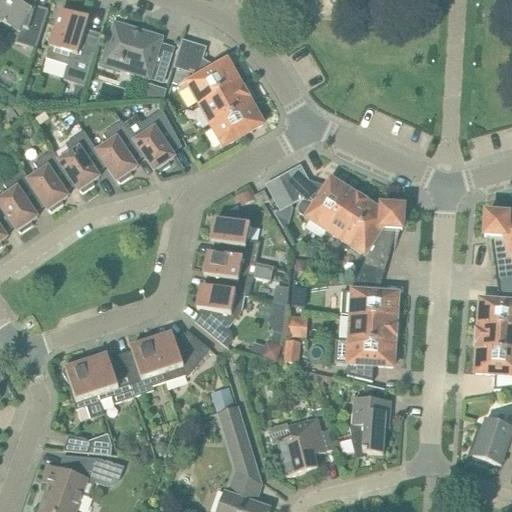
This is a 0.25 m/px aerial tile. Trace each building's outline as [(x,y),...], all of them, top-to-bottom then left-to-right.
[(0,0),(0,21),(3,23),(3,24),(11,29),(11,28),(19,33),(15,44),(36,50),(48,11),(47,10),(47,12),(28,7),(30,0),(0,0)] [(49,47),(45,60),(68,67),(63,81),(75,85),(85,88),(94,59),(100,40),(84,35),(86,30),(89,20),(86,19),(87,16),(76,13),(75,16),(61,11),(55,30),(49,47)] [(134,31),(115,25),(109,44),(103,64),(121,70),(123,65),(125,65),(127,61),(139,64),(136,75),(144,77),(163,83),(167,68),(154,64),(161,40),(143,34),(141,35),(134,33),(134,31)] [(205,49),(182,42),(174,67),(197,74),(205,49)] [(188,84),(200,106),(239,83),(227,62),(188,84)] [(200,106),(212,127),(251,104),(239,83),(200,106)] [(166,90),(146,84),(143,98),(162,103),(166,90)] [(75,85),(72,96),(81,99),(85,88),(75,85)] [(251,104),(212,127),(224,148),(263,126),(251,104)] [(146,134),(135,142),(134,142),(142,154),(154,173),(155,172),(157,173),(169,166),(168,163),(175,159),(170,151),(180,144),(162,111),(140,125),(146,134)] [(142,154),(134,142),(135,142),(122,123),(103,135),(109,144),(97,152),(104,164),(116,183),(118,182),(120,183),(131,176),(130,173),(137,169),(132,161),(142,154)] [(104,164),(97,152),(84,132),(65,145),(71,154),(59,162),(73,183),(79,192),(80,192),(82,193),(93,186),(93,183),(99,179),(94,171),(104,164)] [(40,174),(28,181),(28,182),(43,204),(42,204),(47,212),(49,211),(51,213),(62,205),(61,203),(68,198),(63,190),(72,183),(73,183),(59,162),(53,152),(34,165),(40,174)] [(300,168),(289,174),(302,199),(306,197),(316,203),(315,206),(306,201),(301,202),(297,208),(299,214),(327,232),(352,194),(331,181),(325,191),(310,186),(300,168)] [(9,194),(0,200),(0,206),(12,224),(17,232),(18,232),(20,233),(32,226),(31,223),(38,218),(32,210),(42,204),(43,204),(28,182),(28,181),(22,172),(3,185),(9,194)] [(292,205),(302,199),(289,174),(278,180),(292,205)] [(292,205),(278,180),(267,186),(281,211),(292,205)] [(247,191),(237,197),(242,206),(253,200),(247,191)] [(269,202),(264,192),(254,197),(260,207),(269,202)] [(372,207),(352,194),(327,232),(347,245),(372,207)] [(0,247),(1,246),(0,244),(7,239),(5,235),(2,231),(12,224),(0,206),(0,247)] [(381,213),(372,207),(347,245),(362,255),(359,265),(384,272),(396,230),(402,231),(404,209),(382,207),(381,213)] [(217,256),(256,265),(260,244),(247,241),(250,228),(244,226),(235,211),(238,209),(238,208),(220,217),(220,221),(216,220),(211,243),(220,244),(217,256)] [(491,240),(497,280),(511,277),(511,219),(508,222),(508,216),(486,215),(484,239),(491,240)] [(256,265),(217,256),(208,254),(204,276),(213,278),(210,290),(242,297),(249,298),(253,277),(270,281),(273,269),(256,265)] [(304,273),(305,262),(296,261),(295,272),(304,273)] [(359,265),(356,276),(381,283),(384,272),(359,265)] [(351,316),(351,317),(396,320),(398,295),(378,294),(381,283),(356,276),(353,287),(353,292),(342,291),(341,314),(351,316)] [(511,289),(511,277),(497,280),(498,292),(511,289)] [(242,297),(210,290),(201,288),(197,309),(206,311),(205,315),(198,324),(196,322),(195,323),(218,342),(227,349),(232,341),(230,333),(227,331),(242,313),(239,311),(242,297)] [(480,301),(479,326),(511,328),(511,289),(498,292),(500,302),(480,301)] [(395,344),(396,320),(351,317),(349,341),(395,344)] [(289,318),(288,339),(306,339),(307,319),(289,318)] [(511,328),(479,326),(477,350),(511,352),(511,328)] [(172,335),(151,342),(164,382),(183,375),(188,379),(210,351),(203,345),(188,332),(187,333),(189,335),(182,343),(176,345),(172,335)] [(252,348),(250,354),(262,357),(262,358),(276,362),(283,336),(277,334),(272,337),(270,345),(265,348),(257,345),(252,348)] [(395,344),(349,341),(347,377),(372,383),(373,367),(393,368),(395,344)] [(122,361),(134,398),(154,391),(152,386),(164,382),(151,342),(130,349),(133,357),(122,361)] [(300,344),(285,343),(284,364),(298,365),(300,344)] [(511,352),(477,350),(475,374),(495,376),(494,392),(511,389),(511,352)] [(107,356),(86,363),(104,416),(100,402),(112,398),(114,405),(134,398),(122,361),(110,365),(107,356)] [(104,416),(86,363),(65,370),(66,371),(62,373),(68,384),(70,384),(72,392),(70,393),(76,412),(87,408),(91,420),(104,416)] [(229,393),(212,398),(217,413),(234,408),(229,393)] [(390,403),(355,400),(353,426),(349,427),(351,435),(352,441),(355,454),(357,460),(365,458),(365,454),(382,456),(385,421),(389,421),(390,403)] [(261,486),(237,409),(219,414),(237,474),(229,496),(224,494),(217,511),(268,511),(269,510),(254,505),(261,486)] [(511,443),(511,429),(486,420),(481,433),(477,431),(467,461),(486,468),(488,463),(501,468),(509,443),(511,443)] [(288,429),(264,435),(267,448),(278,445),(282,459),(287,478),(317,471),(314,457),(325,454),(335,452),(330,430),(320,433),(317,421),(288,429)] [(93,445),(69,436),(64,452),(89,455),(93,445)] [(156,444),(155,449),(157,453),(161,454),(165,452),(167,448),(165,444),(160,442),(156,444)] [(93,445),(89,455),(110,457),(111,447),(93,445)] [(144,449),(140,453),(142,458),(148,460),(152,456),(150,450),(144,449)] [(103,461),(63,457),(59,470),(49,467),(46,475),(52,477),(40,511),(75,511),(82,496),(89,498),(94,484),(105,488),(107,488),(108,488),(112,487),(115,486),(116,485),(118,483),(119,482),(120,479),(122,474),(124,468),(106,462),(105,463),(102,462),(103,461)]
